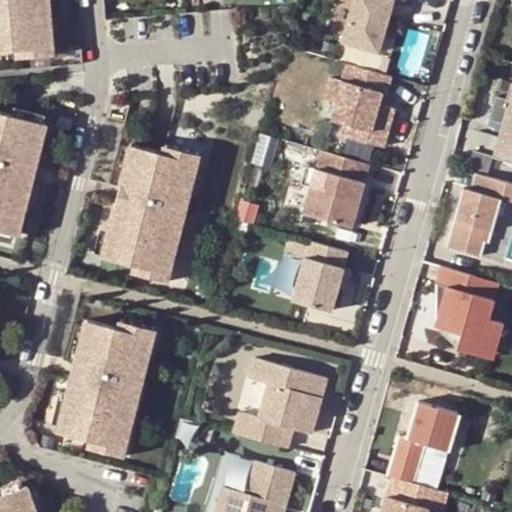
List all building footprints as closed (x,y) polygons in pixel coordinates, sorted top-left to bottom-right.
[(0,0),(0,45),(27,43),(62,40),(58,0),(0,0)] [(353,0),(342,39),(377,50),(391,0),(353,0)] [(62,40),(27,43),(29,54),(63,51),(62,40)] [(394,99),(346,86),(335,127),(383,140),(394,99)] [(511,99),(494,157),(511,162),(511,99)] [(0,113),(0,232),(23,238),(50,125),(28,120),(20,118),(12,116),(0,113)] [(125,143),(98,255),(142,266),(175,274),(202,161),(169,153),(156,150),(125,143)] [(169,153),(202,161),(204,152),(171,145),(169,153)] [(353,225),(370,163),(323,149),(317,168),(330,172),(326,188),(312,184),(305,212),(353,225)] [(511,177),(478,168),(456,245),(511,260),(511,177)] [(328,310),(341,270),(300,257),(287,297),(328,310)] [(175,274),(142,266),(140,274),(174,282),(175,274)] [(493,358),(511,298),(511,288),(448,269),(431,325),(462,335),(458,347),(493,358)] [(117,317),(115,326),(149,334),(151,326),(117,317)] [(82,319),(81,325),(73,358),(65,392),(57,425),(56,432),(88,439),(122,447),(136,390),(129,389),(132,376),(139,377),(149,334),(115,326),(82,319)] [(81,325),(72,323),(64,356),(73,358),(81,325)] [(303,420),(315,378),(264,363),(252,405),(303,420)] [(136,390),(139,377),(132,376),(129,389),(136,390)] [(57,425),(65,392),(56,389),(48,423),(57,425)] [(456,405),(420,397),(410,443),(447,451),(456,405)] [(122,447),(88,439),(86,448),(120,456),(122,447)] [(243,492),(222,486),(213,511),(278,511),(279,509),(282,510),(284,502),(293,472),(252,460),(243,492)] [(444,511),(451,492),(398,476),(387,511),(444,511)] [(33,511),(24,485),(0,493),(0,511),(33,511)]
